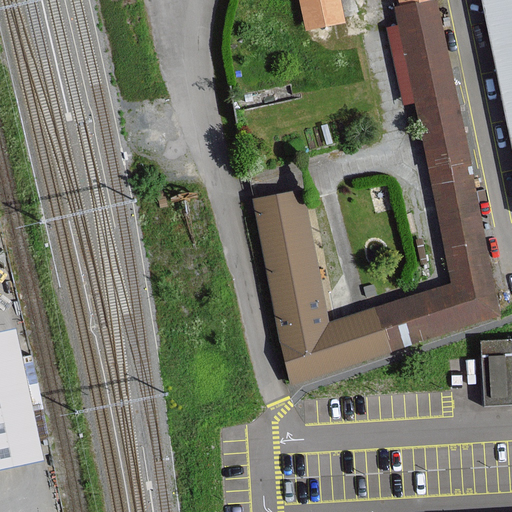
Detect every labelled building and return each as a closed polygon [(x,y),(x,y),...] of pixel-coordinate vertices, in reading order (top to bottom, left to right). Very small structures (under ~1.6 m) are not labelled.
[(330,321),(301,189),(253,199),(292,383),(499,313),(437,0),(430,0),(401,7),(394,7),(404,56),(396,59),(405,105),(415,105),(451,283),(330,321)] [(399,0),(401,7),(430,0),(301,0),(307,28),(345,19),(340,0),(399,0)] [(511,0),(483,0),(488,20),(511,14),(511,0)] [(511,14),(488,20),(508,118),(511,117),(511,14)] [(16,331),(0,334),(0,467),(41,459),(16,331)] [(511,339),(482,341),(486,405),(511,403),(511,339)]
